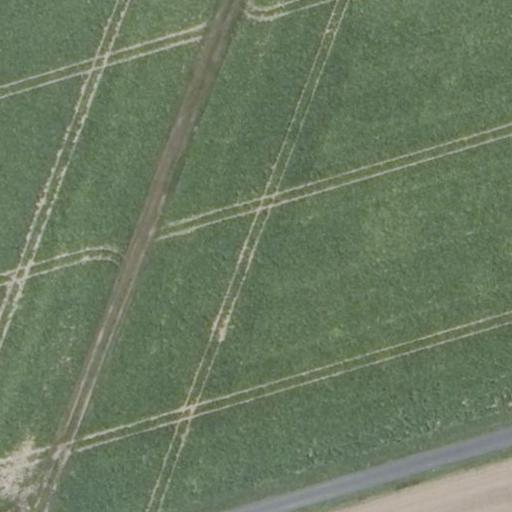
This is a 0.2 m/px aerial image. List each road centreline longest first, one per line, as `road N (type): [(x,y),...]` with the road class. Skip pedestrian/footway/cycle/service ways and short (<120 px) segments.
road 1 (track): [(77,511),(125,398),(263,0)]
road 2 (track): [(252,511),(511,435)]
